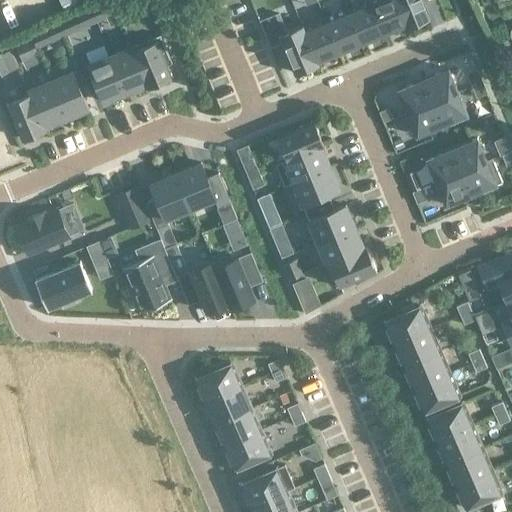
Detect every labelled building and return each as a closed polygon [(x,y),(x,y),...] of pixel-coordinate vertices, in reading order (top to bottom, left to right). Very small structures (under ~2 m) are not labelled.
[(92,1),(91,0),(57,0),(64,14),(92,1)] [(122,0),(128,12),(135,9),(146,4),(144,0),(122,0)] [(362,44),(384,35),(369,0),(367,0),(347,9),(362,44)] [(395,0),(369,0),(384,35),(406,26),(395,0)] [(429,16),(422,0),(395,0),(406,26),(429,16)] [(91,9),(95,20),(106,15),(102,4),(91,9)] [(60,23),(65,34),(95,20),(91,9),(60,23)] [(362,44),(347,9),(325,18),(339,53),(362,44)] [(278,13),(259,21),(269,46),(281,41),(294,72),(317,63),(302,27),(303,27),(303,25),(285,32),(278,13)] [(339,53),(325,18),(303,27),(302,27),(317,63),(339,53)] [(65,34),(60,23),(31,36),(36,47),(65,34)] [(171,75),(164,59),(170,57),(160,34),(133,45),(149,84),(171,75)] [(511,46),(508,37),(500,41),(503,49),(511,46)] [(38,51),(33,40),(17,47),(22,58),(38,51)] [(149,84),(133,45),(111,54),(126,92),(146,83),(147,85),(149,84)] [(504,59),(511,56),(511,46),(501,51),(504,59)] [(1,54),(0,54),(0,75),(9,72),(1,54)] [(126,92),(111,54),(87,64),(103,101),(126,92)] [(432,102),(457,91),(448,68),(423,79),(432,102)] [(49,80),(65,117),(88,108),(73,70),(49,80)] [(467,74),(471,85),(481,81),(477,70),(467,74)] [(432,102),(423,79),(398,89),(407,112),(432,102)] [(29,93),(44,129),(46,128),(45,126),(65,117),(49,80),(28,89),(29,93)] [(486,93),(481,81),(471,85),(476,97),(486,93)] [(442,125),(467,114),(457,91),(432,102),(442,125)] [(44,129),(29,93),(7,102),(22,138),(44,129)] [(432,102),(407,112),(417,135),(442,125),(432,102)] [(392,118),(387,108),(378,111),(382,122),(392,118)] [(94,133),(102,151),(130,138),(122,120),(94,133)] [(323,144),(313,121),(278,135),(287,158),(288,158),(323,144)] [(477,137),(452,148),(461,171),(486,161),(486,160),(477,137)] [(500,155),(501,154),(510,151),(504,137),(494,141),(500,155)] [(396,149),(404,146),(401,138),(393,141),(396,149)] [(247,144),(236,149),(243,164),(247,175),(258,171),(254,159),(247,144)] [(323,145),(323,144),(288,158),(287,158),(274,163),(284,186),(293,182),(292,181),(330,166),(321,145),(323,145)] [(461,171),(452,148),(426,158),(436,181),(461,171)] [(511,156),(510,151),(501,154),(506,165),(511,162),(511,156)] [(501,181),(491,157),(486,160),(486,161),(461,171),(471,194),(501,181)] [(200,162),(175,172),(190,206),(214,196),(218,205),(229,201),(217,171),(206,176),(200,162)] [(339,189),(330,166),(292,181),(293,182),(305,212),(331,201),(328,193),(339,189)] [(258,171),(247,175),(253,188),(264,183),(258,171)] [(461,171),(436,181),(446,205),(471,194),(461,171)] [(156,197),(146,201),(156,226),(168,221),(166,216),(190,206),(175,172),(151,182),(156,197)] [(135,185),(117,193),(131,226),(149,218),(135,185)] [(425,199),(421,188),(412,192),(416,203),(425,199)] [(305,212),(318,242),(355,227),(345,203),(334,208),(331,201),(305,212)] [(379,201),(362,207),(367,224),(385,218),(379,201)] [(28,221),(17,225),(28,252),(68,235),(83,229),(72,202),(57,209),(57,208),(44,214),(43,211),(27,218),(28,221)] [(269,227),(280,222),(275,211),(264,216),(269,227)] [(226,232),(240,226),(237,217),(236,217),(223,223),(226,232)] [(286,238),(280,222),(269,227),(275,243),(286,238)] [(363,247),(355,227),(318,242),(326,263),(366,247),(365,246),(363,247)] [(100,241),(107,258),(118,254),(111,236),(100,241)] [(140,259),(123,266),(141,311),(171,298),(162,277),(173,272),(176,279),(178,278),(176,275),(165,248),(161,238),(136,249),(140,259)] [(89,245),(86,246),(100,279),(114,274),(107,258),(100,241),(89,245)] [(188,270),(180,251),(176,243),(165,248),(176,275),(188,270)] [(375,270),(366,247),(326,263),(336,286),(375,270)] [(215,265),(229,301),(229,302),(231,307),(237,305),(238,307),(249,303),(248,300),(254,298),(249,286),(263,280),(251,251),(237,257),(237,256),(215,265)] [(511,262),(508,254),(480,266),(488,285),(500,280),(508,300),(511,298),(511,262)] [(188,270),(176,275),(178,278),(188,304),(202,298),(207,310),(213,308),(214,310),(225,306),(224,304),(229,302),(229,301),(215,265),(213,259),(190,269),(188,270)] [(295,259),(284,263),(290,278),(301,273),(295,259)] [(80,260),(36,279),(47,307),(62,300),(64,306),(79,300),(77,294),(92,288),(80,260)] [(473,280),(468,268),(456,273),(461,285),(473,280)] [(303,280),(292,284),(298,299),(304,312),(314,308),(309,294),(303,280)] [(456,305),(460,314),(471,310),(467,301),(456,305)] [(394,343),(430,327),(420,305),(415,307),(413,303),(402,308),(404,312),(384,320),(394,343)] [(471,310),(460,314),(464,324),(475,319),(471,310)] [(404,365),(440,349),(430,327),(394,343),(404,365)] [(468,353),(472,362),(483,357),(479,348),(468,353)] [(404,365),(413,387),(449,371),(440,349),(404,365)] [(483,357),(472,362),(476,371),(487,366),(483,357)] [(282,367),(278,358),(267,363),(271,372),(282,367)] [(215,369),(196,378),(205,400),(241,385),(232,362),(226,364),(224,361),(213,366),(215,369)] [(271,372),(275,381),(286,376),(282,367),(271,372)] [(413,387),(423,410),(459,394),(449,371),(413,387)] [(241,385),(205,400),(215,422),(251,407),(241,385)] [(495,415),(506,410),(502,401),(491,406),(495,415)] [(301,411),(297,402),(286,407),(290,416),(301,411)] [(462,402),(426,417),(436,440),(472,424),(462,402)] [(261,429),(251,407),(215,422),(225,444),(261,429)] [(506,410),(495,415),(499,424),(510,419),(506,410)] [(290,416),(294,425),(305,420),(301,411),(290,416)] [(472,424),(436,440),(446,462),(482,446),(472,424)] [(225,444),(234,467),(271,452),(261,429),(225,444)] [(455,484),(491,469),(482,446),(446,462),(455,484)] [(313,467),(317,476),(328,472),(324,463),(313,467)] [(277,467),(241,482),(251,505),(287,490),(295,486),(285,464),(277,467)] [(465,507),(501,491),(491,469),(455,484),(465,507)] [(317,476),(321,485),(332,480),(328,472),(317,476)] [(254,511),(295,511),(297,511),(287,490),(251,505),(254,511)]
